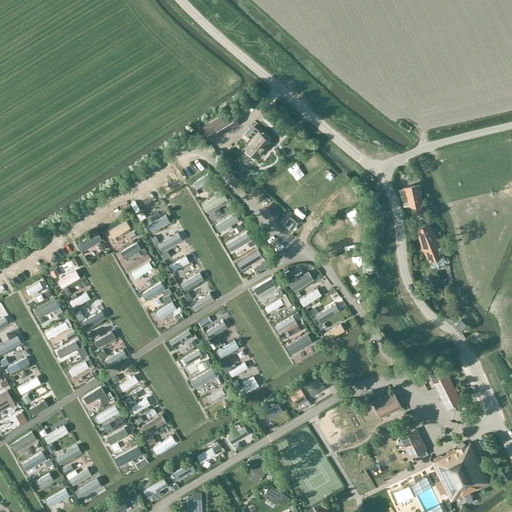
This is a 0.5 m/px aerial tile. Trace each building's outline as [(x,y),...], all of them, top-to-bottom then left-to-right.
[(232,108),(203,126),(211,140),(240,122),(232,108)] [(258,159),(272,141),(255,126),(247,135),(251,138),(244,147),(258,159)] [(200,186),(216,177),(211,169),(195,178),(200,186)] [(184,198),(191,195),(184,178),(177,181),(184,198)] [(410,205),(420,203),(419,184),(404,187),(405,189),(410,205)] [(226,186),(208,198),(212,204),(230,192),(226,186)] [(403,206),(410,205),(405,189),(399,189),(403,206)] [(224,225),(243,213),(239,207),(220,219),(224,225)] [(164,229),(165,233),(173,232),(170,221),(174,220),(172,210),(164,212),(163,209),(151,212),(156,231),(164,229)] [(281,223),(284,225),(285,225),(290,219),(290,218),(287,216),(286,216),(281,222),(281,223)] [(132,241),(128,234),(134,231),(131,226),(135,223),(131,217),(113,227),(125,245),(132,241)] [(289,228),(289,229),(291,231),(293,231),(298,225),(297,224),(295,222),(293,222),(289,228)] [(444,251),(428,226),(418,230),(423,246),(423,245),(431,262),(438,261),(444,256),(442,252),(444,251)] [(232,238),(236,245),(251,236),(247,229),(232,238)] [(164,246),(178,238),(175,232),(161,241),(164,246)] [(103,233),(88,243),(90,246),(87,247),(92,255),(110,244),(103,233)] [(181,236),(183,243),(187,242),(191,252),(196,251),(189,233),(181,236)] [(124,247),(129,255),(145,246),(141,238),(124,247)] [(242,256),(245,262),(264,253),(260,246),(242,256)] [(337,251),(338,259),(358,256),(357,248),(337,251)] [(177,267),(194,259),(190,252),(174,259),(177,267)] [(138,275),(157,264),(153,257),(134,269),(138,275)] [(309,258),(293,266),(298,274),(313,266),(309,258)] [(59,274),(64,270),(60,264),(54,269),(59,274)] [(66,284),(85,274),(81,266),(62,276),(66,284)] [(292,277),(296,286),(317,276),(313,267),(292,277)] [(185,280),(189,286),(204,277),(200,271),(185,280)] [(272,284),(280,280),(276,272),(257,282),(263,294),(274,288),(272,284)] [(151,295),(170,284),(165,276),(147,287),(151,295)] [(36,293),(49,286),(45,278),(31,285),(36,293)] [(306,301),(325,291),(321,284),(302,295),(306,301)] [(74,297),(77,304),(95,295),(91,288),(74,297)] [(197,306),(218,296),(214,288),(193,299),(197,306)] [(271,308),(287,299),(283,292),(267,302),(271,308)] [(341,302),(347,298),(343,292),(337,297),(341,302)] [(45,315),(65,305),(60,294),(40,304),(45,315)] [(177,298),(160,308),(164,315),(181,304),(177,298)] [(319,318),(336,310),(332,303),(316,311),(319,318)] [(281,331),(307,319),(301,307),(293,310),(291,304),(272,312),(281,331)] [(85,317),(90,325),(110,313),(105,305),(85,317)] [(166,323),(181,315),(178,309),(163,317),(166,323)] [(0,326),(10,321),(5,314),(0,317),(0,326)] [(53,325),(55,331),(72,324),(69,318),(53,325)] [(225,318),(211,323),(214,331),(228,326),(225,318)] [(343,318),(325,328),(330,336),(348,326),(343,318)] [(180,339),(196,329),(193,323),(176,333),(180,339)] [(72,336),(80,331),(77,324),(68,328),(72,336)] [(306,324),(289,334),(292,339),(309,330),(306,324)] [(100,336),(105,347),(122,340),(117,329),(100,336)] [(313,331),(290,339),(293,348),(316,339),(313,331)] [(17,334),(0,343),(0,347),(2,351),(20,341),(17,334)] [(192,340),(197,345),(202,341),(197,335),(192,340)] [(224,353),(243,344),(238,336),(220,345),(224,353)] [(85,349),(79,337),(61,346),(67,358),(85,349)] [(186,361),(207,353),(203,345),(183,353),(186,361)] [(112,365),(130,354),(126,347),(108,358),(112,365)] [(25,355),(14,361),(18,368),(29,362),(25,355)] [(203,367),(208,364),(204,355),(188,362),(191,368),(202,363),(203,367)] [(72,365),(76,372),(93,364),(90,356),(72,365)] [(248,357),(232,366),(235,372),(252,363),(248,357)] [(426,371),(432,382),(447,409),(463,400),(442,362),(426,371)] [(420,363),(413,367),(420,381),(427,378),(420,363)] [(202,381),(220,371),(215,364),(198,373),(202,381)] [(134,367),(129,371),(131,374),(122,381),(127,388),(146,374),(141,368),(137,371),(134,367)] [(24,389),(45,380),(42,372),(21,381),(24,389)] [(247,390),(259,382),(255,375),(242,384),(247,390)] [(305,383),(312,395),(326,387),(318,375),(305,383)] [(148,379),(136,386),(142,397),(133,402),(137,409),(158,397),(148,379)] [(109,399),(118,394),(114,387),(110,389),(105,381),(87,392),(91,400),(105,393),(109,399)] [(225,383),(212,391),(216,397),(229,389),(225,383)] [(13,385),(0,390),(0,419),(4,429),(32,418),(27,406),(19,410),(16,403),(20,401),(13,385)] [(290,394),(297,405),(308,398),(300,387),(290,394)] [(381,416),(401,406),(393,391),(374,401),(381,416)] [(47,396),(34,405),(38,411),(51,402),(47,396)] [(271,413),(285,404),(281,397),(267,406),(271,413)] [(94,413),(102,426),(119,417),(116,410),(120,408),(117,401),(94,413)] [(50,435),(67,428),(63,419),(46,427),(50,435)] [(129,423),(110,432),(115,442),(134,433),(129,423)] [(230,434),(238,429),(234,424),(227,429),(230,434)] [(36,437),(41,435),(38,427),(17,437),(22,448),(38,441),(36,437)] [(426,449),(416,429),(401,436),(411,456),(426,449)] [(147,451),(143,441),(120,451),(124,461),(147,451)] [(457,449),(432,461),(451,501),(490,482),(470,442),(456,448),(457,449)] [(199,451),(204,461),(221,453),(216,443),(199,451)] [(62,454),(59,456),(62,463),(84,452),(81,444),(62,453),(62,454)] [(249,457),(247,461),(250,463),(248,466),(262,477),(269,467),(265,464),(267,462),(263,455),(258,452),(249,457)] [(195,458),(176,467),(181,478),(200,469),(195,458)] [(88,467),(74,476),(78,481),(92,472),(88,467)] [(44,485),(58,479),(54,468),(39,475),(44,485)] [(400,511),(446,511),(447,511),(429,473),(391,492),(400,511)] [(102,480),(81,491),(85,497),(105,487),(102,480)] [(49,495),(54,503),(74,492),(69,484),(49,495)] [(270,484),(263,494),(277,504),(281,499),(287,503),(290,498),(284,494),(279,491),(270,484)] [(201,511),(200,497),(188,498),(188,511),(201,511)] [(0,511),(9,511),(5,503),(0,505),(0,511)]
